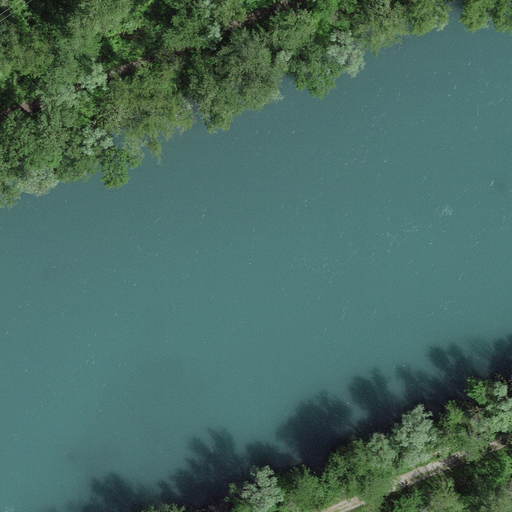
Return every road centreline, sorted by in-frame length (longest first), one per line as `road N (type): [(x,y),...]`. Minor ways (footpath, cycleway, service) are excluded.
road 1 (track): [(0,119),(297,0)]
road 2 (track): [(323,511),(511,437)]
